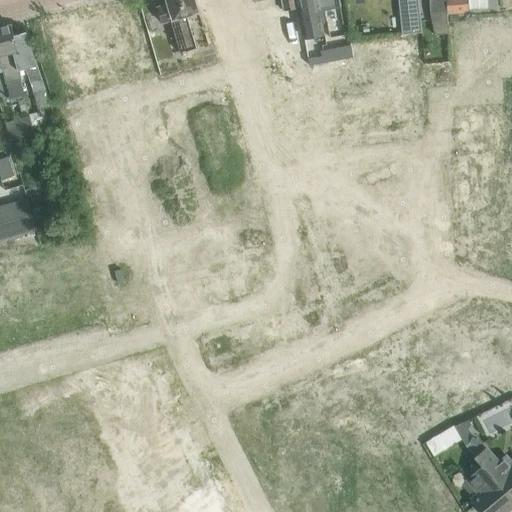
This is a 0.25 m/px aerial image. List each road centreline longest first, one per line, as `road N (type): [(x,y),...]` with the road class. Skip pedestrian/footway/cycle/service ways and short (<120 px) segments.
road 1 (residential): [(448,279),(436,143),(269,160)]
road 2 (residential): [(211,409),(433,300),(448,279)]
road 3 (residential): [(172,330),(302,283),(269,160)]
road 4 (residential): [(0,378),(172,330)]
road 5 (residential): [(269,160),(225,0)]
